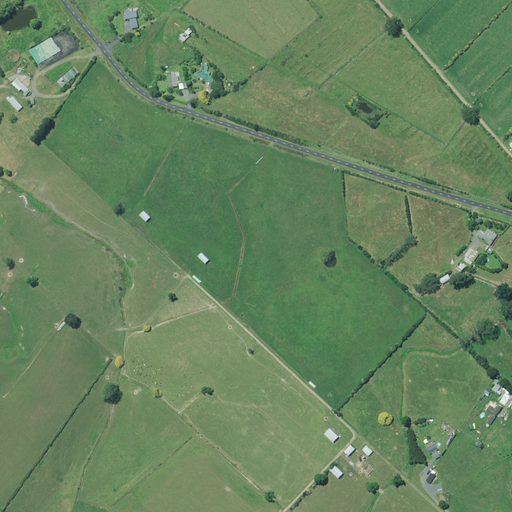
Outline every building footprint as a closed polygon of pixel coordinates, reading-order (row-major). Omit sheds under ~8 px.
[(132,10),(127,11),(128,15),(126,16),(126,20),(132,19),(133,29),(140,27),(138,18),(139,17),(138,11),(132,12),(132,10)] [(190,30),(185,34),(180,35),(182,37),(181,38),(184,42),(191,36),(190,35),(194,32),(191,28),(189,29),(190,30)] [(209,67),(206,66),(207,64),(205,64),(204,66),(203,65),(202,70),(195,74),(198,79),(201,78),(202,81),(205,79),(206,81),(213,83),(215,77),(210,76),(211,73),(208,72),(209,67)] [(78,74),(73,69),(63,78),(68,83),(78,74)] [(172,88),(172,87),(179,86),(178,80),(180,80),(179,76),(177,77),(176,72),(171,73),(172,74),(170,74),(171,77),(169,77),(171,85),(169,85),(169,89),(172,88)] [(31,92),(18,79),(13,84),(21,91),(23,89),(26,92),(24,94),(26,97),(31,92)] [(24,107),(14,97),(12,99),(10,96),(8,98),(20,111),(24,107)] [(152,218),(145,211),(141,215),(148,222),(152,218)] [(498,236),(489,229),(485,234),(480,230),(477,235),(483,239),(484,238),(488,242),(488,243),(491,245),(498,236)] [(476,251),(471,248),(465,256),(467,257),(464,260),(471,266),(480,254),(476,251)] [(210,260),(203,253),(200,257),(207,264),(210,260)] [(466,267),(461,263),(456,269),(462,273),(466,267)] [(452,279),(449,274),(440,279),(444,284),(452,279)] [(340,437),(331,429),(326,434),(334,442),(340,437)] [(439,450),(436,443),(432,446),(427,448),(431,454),(433,453),(436,459),(441,457),(438,451),(439,450)] [(356,449),(352,445),(345,452),(350,456),(356,449)] [(374,452),(367,446),(363,450),(370,456),(374,452)] [(366,457),(365,456),(356,465),(359,467),(365,461),(364,460),(366,457)] [(344,474),(335,465),(331,470),(339,478),(344,474)] [(437,472),(434,470),(427,481),(431,483),(436,476),(435,475),(437,472)]
